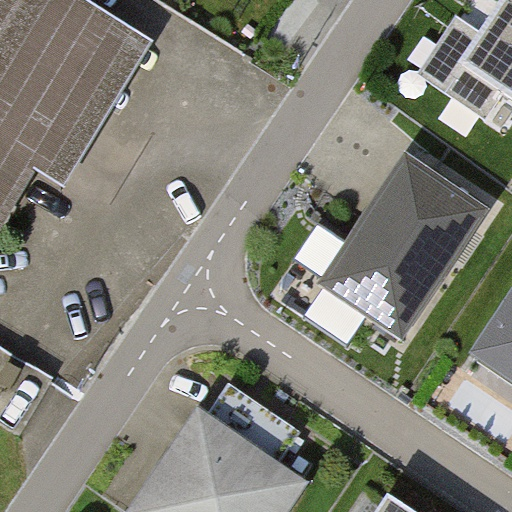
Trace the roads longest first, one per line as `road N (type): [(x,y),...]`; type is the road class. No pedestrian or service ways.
road 1 (residential): [(191,290),(511,511)]
road 2 (residential): [(191,290),(386,0)]
road 3 (residential): [(42,511),(191,290)]
